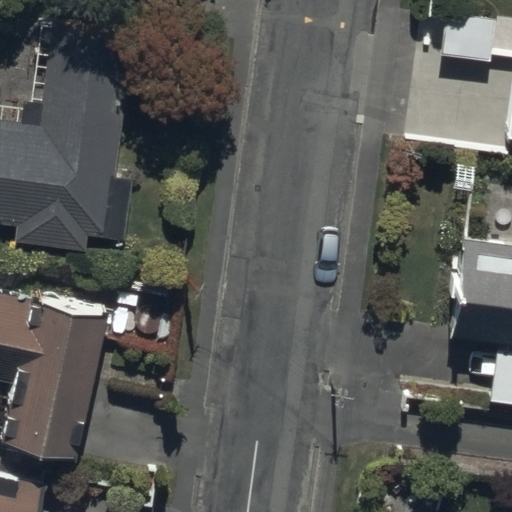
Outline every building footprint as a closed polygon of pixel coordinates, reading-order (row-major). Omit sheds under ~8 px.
[(511,19),(442,10),(437,48),(486,55),(487,50),(511,53),(511,66),(504,129),(511,130),(511,19)] [(0,212),(13,214),(11,234),(81,241),(83,230),(119,234),(125,172),(110,171),(117,108),(103,107),(113,19),(39,11),(29,98),(0,95),(0,212)] [(511,238),(461,231),(447,330),(493,337),(485,393),(511,396),(511,238)] [(100,306),(0,287),(0,373),(5,374),(0,401),(0,431),(73,446),(100,306)] [(0,511),(30,511),(39,475),(0,465),(0,511)]
